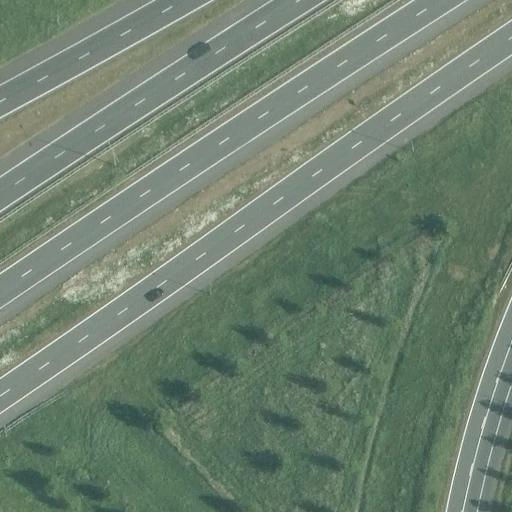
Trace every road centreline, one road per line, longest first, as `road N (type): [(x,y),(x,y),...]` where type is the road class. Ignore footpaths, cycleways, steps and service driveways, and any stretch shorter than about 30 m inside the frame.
road 1 (motorway): [(0,394),(511,38)]
road 2 (motorway): [(0,292),(443,0)]
road 3 (motorway): [(300,0),(0,195)]
road 4 (motorway): [(184,0),(0,102)]
road 5 (motorway): [(462,511),(511,346)]
